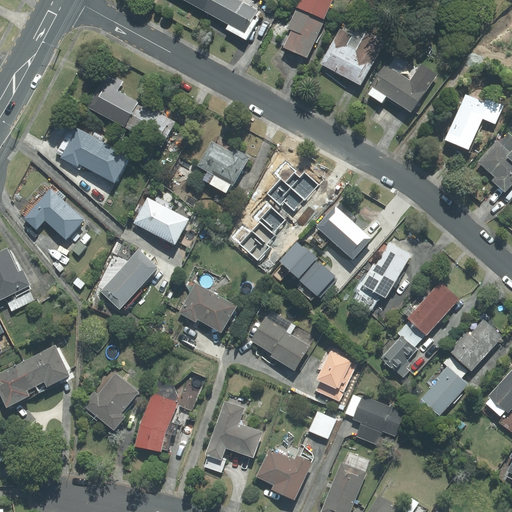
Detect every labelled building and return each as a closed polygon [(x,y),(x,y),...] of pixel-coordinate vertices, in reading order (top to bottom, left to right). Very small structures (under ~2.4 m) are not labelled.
[(188,0),(209,11),(215,0),(188,0)] [(263,10),(242,0),(215,0),(209,11),(234,23),(231,29),(252,40),(261,21),(258,19),(263,10)] [(337,0),(303,0),(292,28),(296,30),(289,48),(314,58),(337,0)] [(349,21),(345,30),(355,35),(350,45),(360,51),(370,32),(349,21)] [(345,30),(342,29),(324,64),(332,68),(357,81),(367,86),(390,42),(370,32),(360,51),(350,45),(355,35),(345,30)] [(414,80),(388,64),(375,86),(377,87),(391,96),(408,106),(418,112),(441,74),(424,64),(414,80)] [(143,102),(105,82),(92,108),(130,127),(143,102)] [(391,96),(377,87),(372,94),(387,103),(391,96)] [(479,121),(493,127),(502,107),(464,91),(441,144),(460,152),(464,154),(479,121)] [(181,121),(143,102),(130,127),(168,147),(181,121)] [(136,156),(81,127),(77,135),(65,158),(83,167),(85,164),(122,183),(136,156)] [(218,143),(215,141),(202,166),(220,175),(237,184),(239,185),(254,157),(239,148),(236,152),(218,143)] [(495,143),(475,164),(492,180),(489,184),(501,196),(511,184),(511,150),(508,154),(495,143)] [(295,173),(286,183),(304,199),(305,200),(318,185),(304,172),(300,177),(295,173)] [(237,184),(220,175),(215,184),(233,193),(237,184)] [(280,179),(267,194),(280,205),(283,201),(294,210),(304,199),(286,183),(280,179)] [(91,219),(54,187),(48,194),(27,218),(41,230),(50,220),(73,240),(91,219)] [(195,220),(150,197),(138,222),(182,244),(195,220)] [(377,238),(339,206),(331,214),(321,226),(360,259),(377,238)] [(271,207),(259,220),(260,222),(273,233),(285,220),(271,207)] [(260,222),(240,244),(258,260),(269,247),(266,245),(275,235),(273,233),(260,222)] [(89,233),(84,240),(89,244),(94,237),(89,233)] [(303,240),(286,261),(305,276),(303,278),(324,295),(341,275),(322,260),(324,258),(303,240)] [(83,241),(75,250),(82,255),(84,254),(90,247),(83,241)] [(416,255),(393,242),(380,265),(378,263),(366,284),(388,295),(392,298),(416,255)] [(10,248),(0,253),(0,303),(36,285),(29,270),(24,273),(10,248)] [(163,267),(142,248),(138,253),(104,291),(126,310),(163,267)] [(88,284),(79,278),(78,280),(75,283),(84,289),(88,284)] [(464,298),(444,281),(426,302),(412,318),(432,335),(464,298)] [(242,306),(198,283),(183,313),(201,322),(203,319),(228,333),(242,306)] [(388,295),(366,284),(357,300),(376,310),(379,305),(381,301),(386,298),(388,295)] [(33,291),(11,302),(15,311),(38,300),(33,291)] [(291,330),(269,317),(255,341),(277,353),(276,356),(301,370),(315,346),(290,332),(291,330)] [(507,336),(487,319),(473,334),(470,331),(454,350),(477,370),(507,336)] [(400,333),(404,336),(405,335),(419,347),(423,341),(428,335),(411,320),(400,333)] [(385,358),(407,377),(413,370),(410,368),(414,363),(411,360),(421,349),(419,347),(405,335),(404,336),(385,358)] [(59,344),(28,360),(42,386),(50,381),(53,387),(65,381),(76,375),(59,344)] [(356,360),(333,351),(325,371),(328,372),(320,392),(344,402),(359,365),(355,364),(356,360)] [(452,355),(445,363),(450,366),(451,365),(465,378),(470,371),(452,355)] [(42,386),(28,360),(0,375),(0,383),(13,407),(36,395),(33,391),(42,386)] [(465,378),(451,365),(450,366),(440,378),(442,380),(426,399),(445,415),(472,384),(465,378)] [(102,395),(97,391),(87,405),(121,430),(132,416),(128,413),(144,391),(119,372),(102,395)] [(511,373),(494,395),(496,397),(511,411),(511,410),(511,373)] [(181,403),(155,393),(143,424),(140,446),(168,451),(168,449),(171,433),(171,432),(181,403)] [(357,416),(364,398),(355,395),(348,413),(357,416)] [(392,406),(365,396),(364,398),(357,416),(356,418),(365,422),(387,430),(400,435),(408,413),(404,411),(405,409),(393,405),(392,406)] [(511,411),(496,397),(491,403),(507,416),(511,411)] [(227,401),(210,454),(227,460),(231,448),(259,457),(268,431),(243,423),(248,408),(227,401)] [(511,410),(511,411),(507,416),(503,422),(511,428),(511,410)] [(338,419),(319,412),(311,431),(331,438),(338,419)] [(468,425),(461,419),(458,423),(464,429),(468,425)] [(381,445),(387,430),(365,422),(359,436),(381,445)] [(177,434),(171,433),(168,449),(174,450),(177,434)] [(298,460),(274,449),(262,476),(280,484),(279,485),(277,489),(301,499),(317,462),(301,455),(298,460)] [(355,511),(371,472),(345,462),(341,472),(336,486),(326,511),(355,511)] [(410,511),(406,509),(383,495),(371,511),(410,511)] [(413,497),(406,509),(410,511),(416,511),(422,502),(413,497)]
